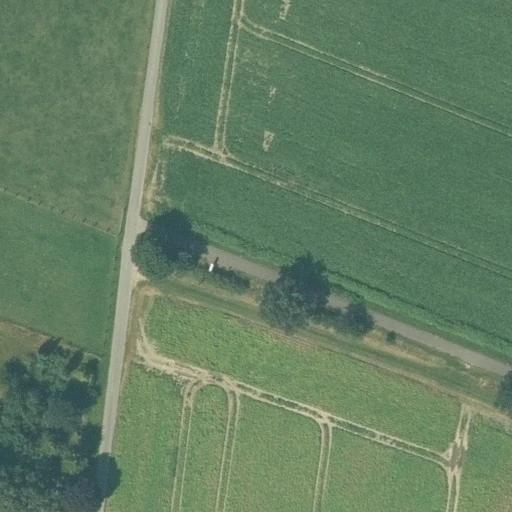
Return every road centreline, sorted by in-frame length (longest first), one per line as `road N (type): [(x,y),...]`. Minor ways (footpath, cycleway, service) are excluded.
road 1 (track): [(128,262),(511,406)]
road 2 (unclassified): [(133,223),(97,511)]
